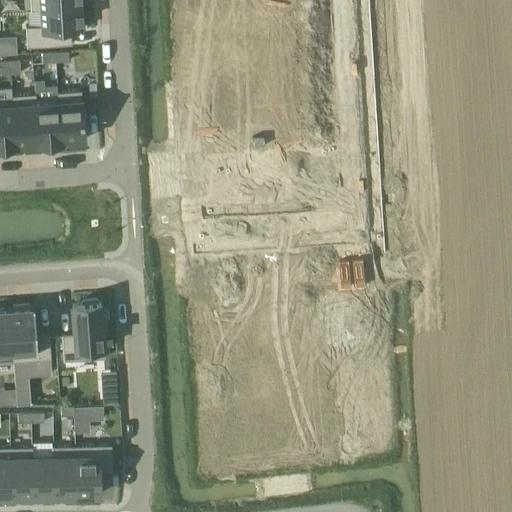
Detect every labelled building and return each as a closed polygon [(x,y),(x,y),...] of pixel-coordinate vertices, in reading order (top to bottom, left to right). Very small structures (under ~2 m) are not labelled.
[(30,0),(31,10),(41,10),(41,9),(81,6),(80,0),(30,0)] [(214,0),(192,0),(194,24),(216,22),(214,0)] [(236,0),(214,0),(216,22),(238,21),(236,0)] [(258,0),(236,0),(238,21),(259,20),(258,0)] [(279,0),(258,0),(259,20),(281,18),(279,0)] [(301,0),(279,0),(281,18),(302,17),(301,0)] [(323,0),(301,0),(302,17),(324,16),(323,0)] [(345,0),(323,0),(324,16),(347,14),(345,0)] [(28,26),(26,26),(27,47),(72,44),(72,41),(71,30),(73,30),(82,29),(81,6),(41,9),(41,10),(42,25),(28,26)] [(15,37),(0,37),(0,53),(16,53),(15,37)] [(336,47),(326,48),(327,56),(336,55),(336,47)] [(326,48),(316,49),(317,56),(327,56),(326,48)] [(293,50),(283,51),(283,59),(293,58),(293,50)] [(55,52),(56,62),(69,61),(68,51),(55,52)] [(283,51),(273,51),(273,59),(283,59),(283,51)] [(43,63),(56,62),(55,52),(42,52),(43,63)] [(240,53),(230,54),(230,62),(240,61),(240,53)] [(250,53),(240,53),(240,61),(250,61),(250,53)] [(212,58),(202,59),(203,67),(213,66),(212,58)] [(11,74),(10,60),(0,61),(1,74),(11,74)] [(20,60),(10,60),(11,74),(21,73),(20,60)] [(327,62),(317,63),(317,71),(327,70),(327,62)] [(337,62),(327,62),(327,70),(337,70),(337,62)] [(294,64),(284,65),(284,73),(294,72),(294,64)] [(284,65),(274,66),(274,74),(284,73),(284,65)] [(213,66),(203,67),(203,75),(213,74),(213,66)] [(251,67),(241,68),(241,76),(251,75),(251,67)] [(241,68),(231,68),(231,76),(241,76),(241,68)] [(61,141),(63,140),(84,139),(85,139),(82,90),(57,92),(57,96),(58,96),(61,141)] [(11,95),(12,100),(13,100),(16,144),(17,144),(38,142),(39,142),(35,98),(36,98),(36,93),(11,95)] [(57,96),(36,98),(35,98),(39,142),(38,142),(38,143),(63,142),(63,140),(61,141),(58,96),(57,96)] [(0,146),(17,145),(17,144),(16,144),(13,100),(12,100),(0,100),(0,146)] [(352,101),(329,102),(332,142),(355,141),(352,101)] [(329,102),(308,104),(310,143),(332,142),(329,102)] [(308,104),(286,105),(289,145),(310,143),(308,104)] [(286,105),(265,106),(267,146),(289,145),(286,105)] [(265,106),(243,108),(246,147),(267,146),(265,106)] [(243,108),(222,109),(224,149),(246,147),(243,108)] [(222,109),(199,111),(201,150),(224,149),(222,109)] [(117,228),(77,226),(76,237),(117,239),(117,228)] [(355,258),(330,260),(333,305),(356,304),(357,313),(371,312),(369,287),(357,288),(355,258)] [(307,291),(295,292),(296,317),(310,316),(310,306),(333,305),(330,260),(305,261),(307,291)] [(255,264),(230,266),(233,311),(257,310),(257,319),(271,318),(270,294),(257,294),(255,264)] [(207,297),(195,298),(197,323),(210,322),(210,313),(233,311),(230,266),(205,267),(207,297)] [(75,334),(62,335),(64,360),(105,357),(103,331),(106,331),(105,315),(102,315),(101,302),(97,302),(97,299),(83,300),(83,303),(73,304),(75,334)] [(13,308),(9,309),(13,361),(51,359),(49,333),(36,334),(34,306),(33,306),(33,307),(30,307),(29,304),(13,305),(13,308)] [(0,362),(13,361),(9,309),(0,309),(0,362)] [(117,387),(102,388),(103,404),(118,403),(117,387)] [(29,391),(15,392),(16,403),(16,406),(30,405),(29,391)] [(315,405),(301,406),(302,430),(313,430),(314,443),(359,440),(357,412),(316,414),(315,405)] [(74,416),(74,406),(61,406),(61,416),(74,416)] [(103,406),(89,406),(89,420),(103,419),(103,406)] [(264,417),(223,420),(224,448),(270,445),(269,432),(279,432),(278,407),(263,408),(264,417)] [(31,412),(18,412),(18,422),(31,422),(31,412)] [(44,422),(44,412),(31,412),(31,422),(44,422)] [(75,445),(52,446),(53,456),(54,456),(54,495),(76,495),(76,494),(75,445)] [(112,445),(75,445),(76,494),(99,494),(100,494),(99,471),(112,471),(112,445)] [(33,446),(10,447),(11,496),(33,495),(32,456),(33,456),(33,446)] [(10,447),(0,447),(0,496),(11,496),(10,447)] [(33,456),(32,456),(33,495),(54,495),(54,456),(53,456),(33,456)]
